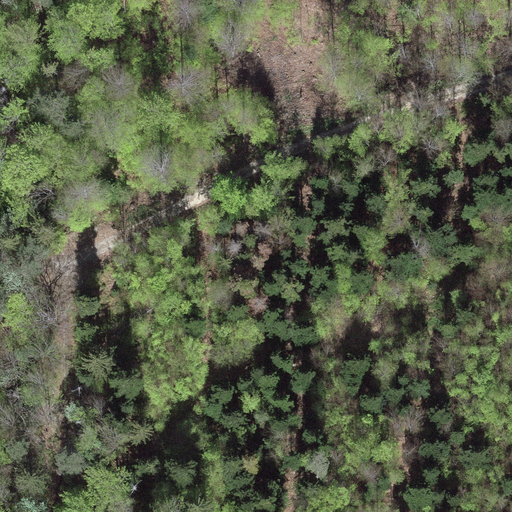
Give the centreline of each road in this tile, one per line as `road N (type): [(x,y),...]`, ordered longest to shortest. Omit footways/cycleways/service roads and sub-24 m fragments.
road 1 (track): [(55,511),(69,408),(66,288),(76,262),(286,152),(511,73)]
road 2 (track): [(511,266),(238,366),(193,403),(149,511)]
